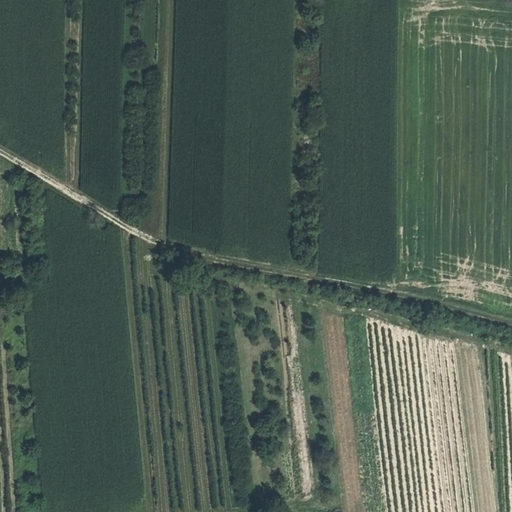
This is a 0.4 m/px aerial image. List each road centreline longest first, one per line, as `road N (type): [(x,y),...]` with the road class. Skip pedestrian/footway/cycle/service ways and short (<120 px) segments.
road 1 (track): [(0,149),(146,236),(205,257),(511,322)]
road 2 (track): [(146,236),(149,265),(164,274),(511,349)]
